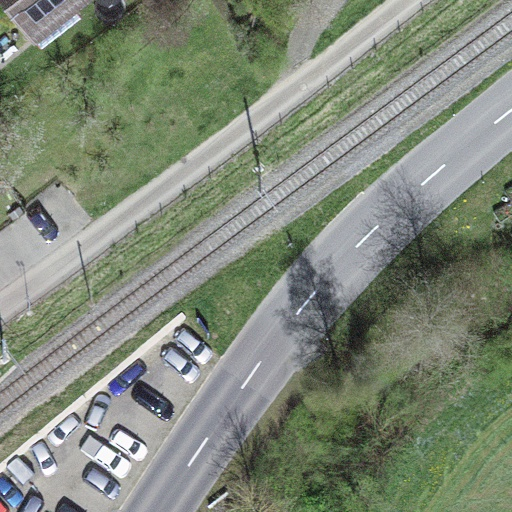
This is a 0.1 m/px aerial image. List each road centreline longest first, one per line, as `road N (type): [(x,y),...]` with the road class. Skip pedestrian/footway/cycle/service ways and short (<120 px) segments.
road 1 (secondary): [(158,511),(310,297),(370,231),(511,109)]
road 2 (track): [(346,0),(307,43),(293,104)]
